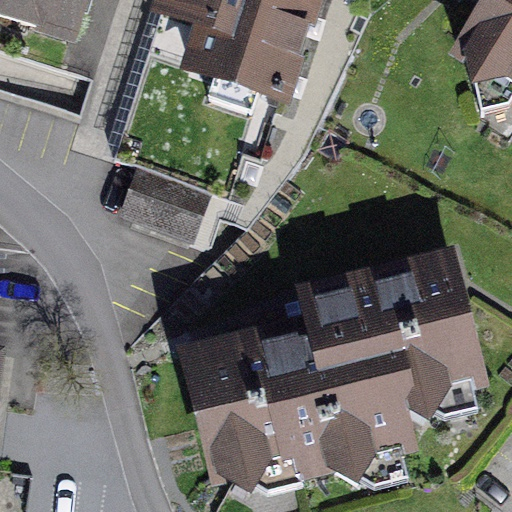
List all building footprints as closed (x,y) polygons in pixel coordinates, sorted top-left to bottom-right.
[(87,0),(0,0),(0,28),(71,51),(87,0)] [(167,0),(120,162),(231,195),(244,149),(269,156),(314,0),(167,0)] [(511,0),(479,0),(431,79),(511,128),(511,0)] [(140,171),(123,220),(197,245),(214,196),(140,171)] [(287,332),(168,358),(199,502),(401,459),(393,420),(480,401),(449,259),(279,295),(287,332)] [(0,423),(10,352),(0,350),(0,423)]
